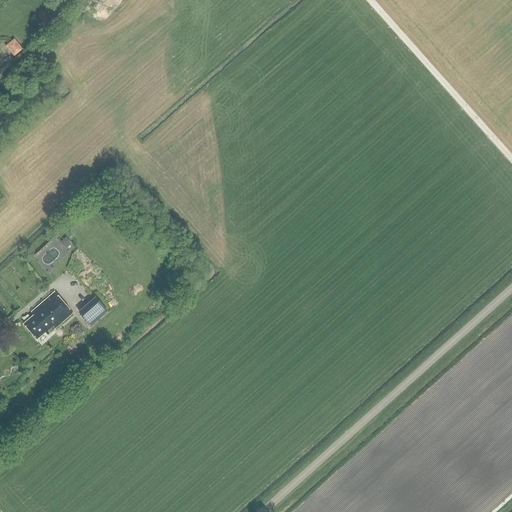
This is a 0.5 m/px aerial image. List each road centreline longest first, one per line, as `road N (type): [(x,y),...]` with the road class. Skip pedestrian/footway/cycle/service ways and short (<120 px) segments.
road 1 (unclassified): [(261,511),(511,288)]
road 2 (track): [(370,0),(511,159)]
